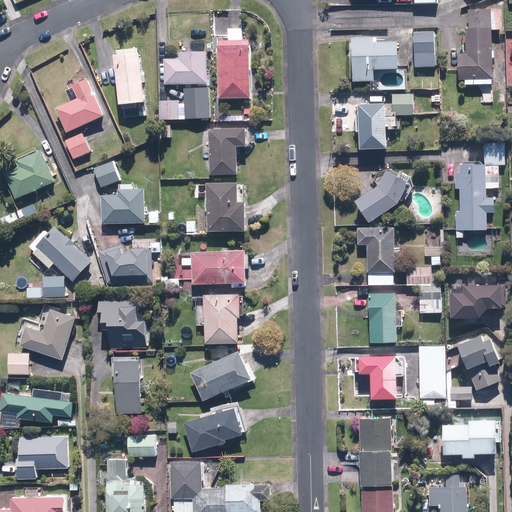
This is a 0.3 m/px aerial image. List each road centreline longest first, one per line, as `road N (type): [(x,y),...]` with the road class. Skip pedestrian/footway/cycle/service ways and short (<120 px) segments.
road 1 (residential): [(294,0),(311,511)]
road 2 (residential): [(0,50),(113,0)]
